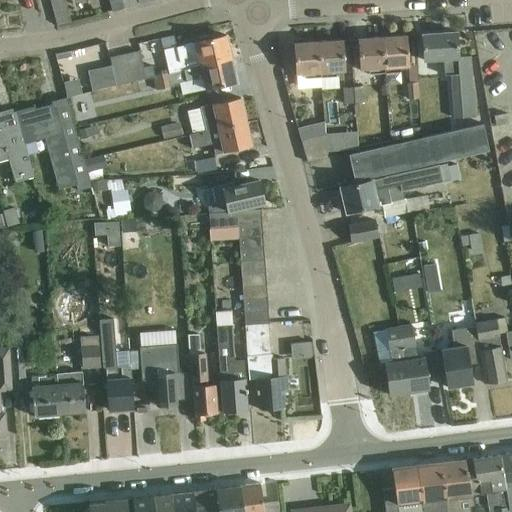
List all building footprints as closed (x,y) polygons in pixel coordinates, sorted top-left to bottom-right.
[(65,0),(50,0),(58,25),(71,21),(65,0)] [(109,0),(112,11),(153,0),(109,0)] [(456,116),(476,115),(474,87),(473,88),(472,77),(470,57),(458,58),(456,32),(422,34),(424,59),(445,58),(447,73),(453,73),(456,116)] [(164,49),(169,73),(232,58),(226,35),(164,49)] [(406,35),(382,37),(385,72),(401,71),(401,66),(408,65),(406,35)] [(370,73),(385,72),(382,37),(358,39),(360,68),(370,68),(370,73)] [(344,70),(343,60),(342,40),(318,42),(321,77),(338,76),(337,70),(344,70)] [(321,87),(321,77),(318,42),(294,43),(296,74),(297,74),(298,88),(321,87)] [(71,51),(57,54),(58,60),(72,57),(71,51)] [(116,85),(137,80),(153,76),(155,76),(152,65),(144,68),(140,51),(110,57),(116,85)] [(237,82),(232,58),(169,73),(155,76),(153,76),(156,90),(174,86),(173,85),(203,78),(206,89),(237,82)] [(75,77),(61,81),(65,95),(79,91),(75,77)] [(419,98),(418,82),(408,83),(409,99),(419,98)] [(364,85),(354,86),(355,102),(366,101),(364,85)] [(346,103),(355,102),(354,86),(345,87),(346,103)] [(35,106),(16,111),(25,144),(26,143),(45,138),(59,189),(77,184),(79,190),(91,186),(87,172),(84,161),(72,117),(67,97),(52,102),(53,108),(37,112),(35,106)] [(240,98),(221,102),(200,107),(206,131),(246,122),(240,98)] [(198,105),(186,108),(191,130),(203,127),(198,105)] [(25,144),(16,111),(0,115),(0,161),(9,159),(16,183),(36,178),(26,143),(25,144)] [(509,124),(507,114),(494,116),(496,126),(509,124)] [(246,122),(206,131),(189,135),(192,148),(213,143),(215,154),(251,146),(246,122)] [(323,123),(298,122),(298,133),(323,134),(323,123)] [(180,123),(162,127),(165,139),(183,135),(180,123)] [(483,124),(371,149),(352,154),(358,180),(377,175),(489,150),(483,124)] [(97,126),(79,130),(82,139),(99,135),(97,126)] [(400,130),(390,133),(392,140),(402,138),(400,130)] [(326,134),(301,140),(308,162),(328,158),(326,134)] [(102,156),(84,161),(87,172),(105,167),(102,156)] [(215,158),(196,162),(195,160),(185,161),(188,175),(217,170),(215,158)] [(360,182),(340,187),(346,213),(365,209),(367,210),(377,208),(377,207),(390,204),(388,189),(399,187),(400,194),(403,193),(402,190),(442,181),(439,165),(372,179),(360,182)] [(106,180),(93,182),(94,192),(107,190),(106,180)] [(234,183),(214,188),(212,188),(216,202),(225,199),(228,211),(245,207),(265,203),(259,180),(235,186),(234,183)] [(131,211),(128,190),(111,193),(115,214),(131,211)] [(434,195),(404,200),(407,213),(428,209),(428,211),(437,210),(435,201),(434,195)] [(2,209),(6,228),(18,225),(13,206),(2,209)] [(238,225),(262,223),(261,210),(237,211),(238,225)] [(239,239),(239,237),(238,225),(237,211),(209,213),(211,241),(239,239)] [(135,220),(121,221),(122,232),(136,231),(135,220)] [(118,221),(94,223),(94,235),(107,234),(119,233),(118,221)] [(352,241),(378,237),(375,221),(349,225),(352,241)] [(263,235),(262,223),(238,225),(239,237),(263,235)] [(2,229),(3,241),(14,241),(13,229),(2,229)] [(466,268),(472,267),(471,259),(483,256),(478,229),(468,230),(469,235),(460,237),(466,268)] [(502,230),(504,239),(510,238),(508,229),(502,230)] [(264,248),(263,235),(239,237),(239,239),(240,250),(264,248)] [(426,241),(418,242),(419,252),(427,251),(426,241)] [(240,250),(241,262),(265,260),(264,248),(240,250)] [(265,273),(265,260),(241,262),(241,275),(265,273)] [(438,276),(435,260),(423,262),(426,278),(438,276)] [(419,287),(418,268),(390,269),(391,288),(419,287)] [(266,286),(265,273),(241,275),(242,287),(266,286)] [(511,284),(510,276),(500,278),(501,286),(511,284)] [(243,300),(267,298),(266,286),(242,287),(243,300)] [(268,312),(267,298),(243,300),(244,314),(268,312)] [(231,310),(214,310),(213,323),(230,323),(231,310)] [(269,323),(268,312),(244,314),(245,324),(269,323)] [(134,408),(132,388),(131,378),(122,379),(121,367),(117,368),(114,319),(99,320),(103,368),(105,367),(107,389),(108,409),(134,408)] [(475,323),(476,326),(482,362),(486,382),(507,379),(499,319),(475,323)] [(272,359),(269,323),(245,324),(247,356),(249,380),(257,379),(258,389),(260,409),(284,408),(283,392),(287,392),(286,376),(285,376),(284,358),(272,359)] [(405,325),(397,327),(411,392),(430,389),(428,378),(441,376),(437,356),(436,351),(424,353),(424,357),(419,358),(412,324),(405,325)] [(248,410),(246,390),(244,360),(235,361),(232,325),(217,326),(223,412),(248,410)] [(470,364),(482,362),(476,326),(451,330),(454,347),(441,350),(447,388),(473,383),(470,364)] [(388,343),(376,346),(380,363),(392,361),(385,362),(389,395),(411,392),(397,327),(385,329),(388,343)] [(199,335),(188,336),(190,354),(191,369),(191,371),(194,399),(194,400),(195,420),(205,419),(205,414),(218,413),(216,393),(216,385),(208,386),(205,353),(198,354),(197,350),(200,350),(199,335)] [(99,336),(81,337),(83,368),(101,367),(99,336)] [(10,348),(12,379),(25,378),(22,340),(9,341),(10,348)] [(311,340),(291,342),(293,358),(313,356),(311,340)] [(176,343),(140,345),(141,368),(142,380),(148,379),(148,389),(156,388),(158,406),(177,404),(177,400),(194,399),(191,371),(179,373),(176,343)] [(0,391),(12,391),(12,379),(10,348),(0,348),(0,436),(6,436),(4,413),(1,413),(0,402),(0,391)] [(57,383),(60,413),(85,411),(82,372),(57,374),(57,383)] [(34,416),(60,413),(57,383),(57,374),(49,374),(31,376),(34,416)] [(511,453),(500,456),(509,511),(511,510),(511,453)] [(508,511),(509,511),(500,456),(465,460),(471,495),(487,493),(489,511),(493,510),(493,511),(508,511)] [(473,511),(471,495),(465,460),(440,463),(446,511),(473,511)] [(446,511),(440,463),(417,465),(421,511),(446,511)] [(421,511),(417,465),(392,468),(394,488),(383,490),(385,511),(421,511)] [(263,511),(260,484),(240,485),(243,511),(263,511)] [(243,511),(240,485),(216,489),(216,511),(243,511)] [(216,511),(216,489),(192,492),(194,511),(216,511)] [(194,511),(192,492),(172,494),(173,511),(194,511)] [(173,511),(172,494),(153,496),(154,511),(173,511)] [(154,511),(153,496),(133,499),(134,511),(154,511)] [(128,511),(127,499),(105,501),(104,503),(89,504),(89,508),(86,511),(128,511)]
